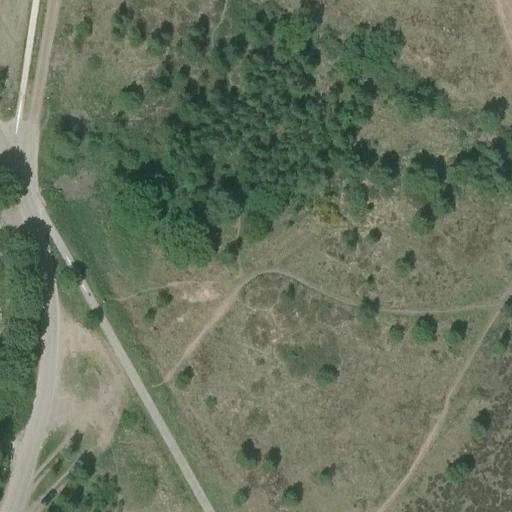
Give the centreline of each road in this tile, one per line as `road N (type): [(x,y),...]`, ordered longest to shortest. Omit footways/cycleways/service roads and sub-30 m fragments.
road 1 (unclassified): [(9,511),(44,390),(50,309),(36,235),(0,144)]
road 2 (track): [(52,0),(31,123),(10,164)]
